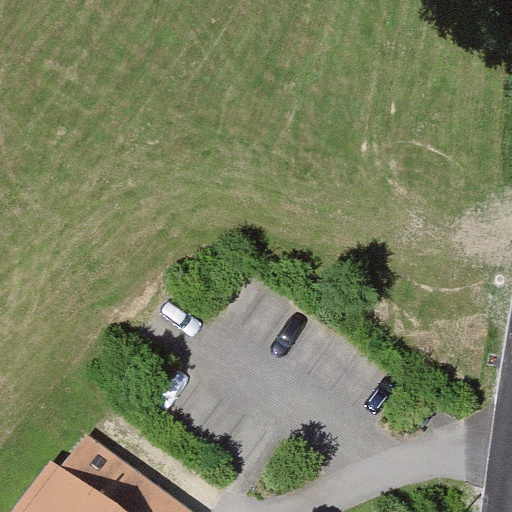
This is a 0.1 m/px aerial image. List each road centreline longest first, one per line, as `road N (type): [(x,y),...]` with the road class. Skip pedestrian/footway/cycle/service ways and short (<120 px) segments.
road 1 (unknown): [(378,467),(187,304)]
road 2 (unknown): [(511,442),(378,467)]
